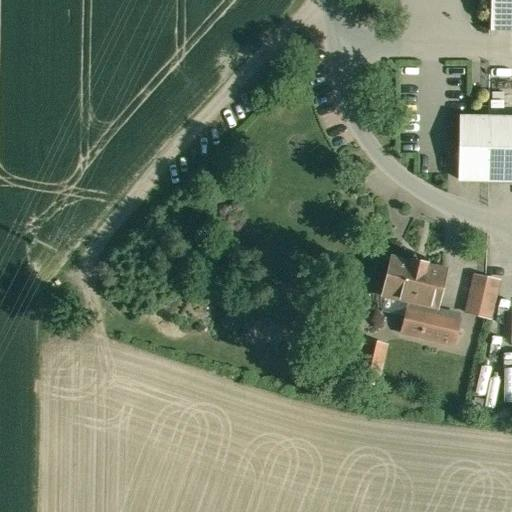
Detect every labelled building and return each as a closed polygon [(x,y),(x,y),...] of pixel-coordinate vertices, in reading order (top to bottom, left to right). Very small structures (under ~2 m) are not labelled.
[(511,0),(490,0),(490,31),(511,31),(511,0)] [(511,118),(459,117),(458,179),(511,180),(511,118)] [(426,265),(411,261),(411,262),(392,257),(382,296),(409,302),(402,333),(403,333),(404,329),(421,334),(421,337),(453,345),(459,320),(429,312),(430,307),(436,308),(445,270),(426,266),(426,265)] [(466,315),(495,318),(500,278),(472,274),(466,315)] [(390,357),(356,349),(349,378),(383,386),(390,357)]
